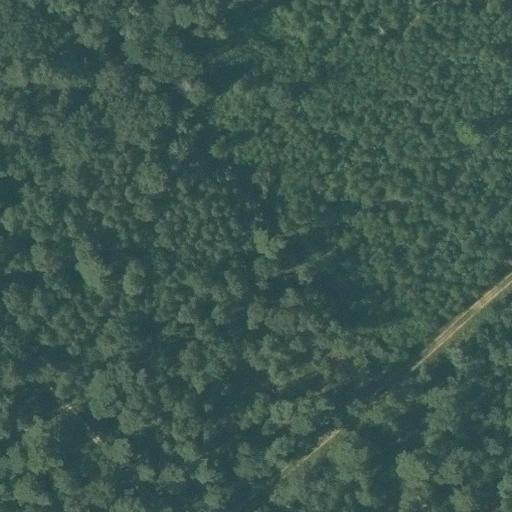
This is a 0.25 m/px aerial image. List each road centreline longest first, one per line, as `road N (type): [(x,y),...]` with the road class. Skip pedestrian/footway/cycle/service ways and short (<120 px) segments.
road 1 (track): [(236,511),(511,274)]
road 2 (track): [(162,511),(0,335)]
